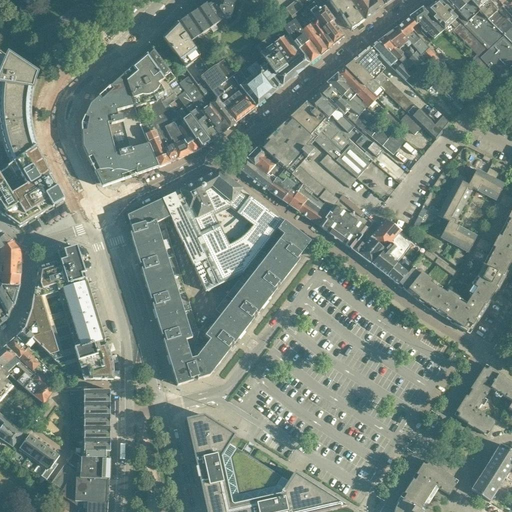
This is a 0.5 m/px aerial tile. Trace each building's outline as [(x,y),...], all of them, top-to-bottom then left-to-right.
[(230,19),(236,0),(212,0),(212,1),(206,5),(219,23),(225,19),(226,20),(230,19)] [(285,9),(292,17),(303,8),(296,0),(285,9)] [(364,22),(350,1),(348,0),(327,0),(338,15),(339,13),(351,30),(364,22)] [(384,5),(380,0),(372,0),(371,1),(370,0),(350,0),(350,1),(364,22),(384,7),(383,6),(384,5)] [(460,24),(437,0),(435,0),(422,9),(444,31),(448,36),(453,31),(476,55),(472,60),(475,63),(489,52),(472,35),(467,29),(464,26),(461,23),(460,24)] [(488,20),(480,12),(468,0),(439,0),(452,13),(455,10),(468,23),(464,26),(467,29),(472,35),(489,52),(475,63),(492,81),(497,77),(500,80),(511,68),(511,45),(510,43),(504,37),(488,20)] [(468,0),(480,12),(488,20),(504,37),(510,43),(511,45),(511,25),(498,11),(493,5),(487,0),(468,0)] [(316,8),(319,6),(315,1),(315,2),(306,8),(310,13),(316,8)] [(219,23),(206,5),(187,18),(177,24),(190,43),(219,23)] [(343,38),(332,23),(334,21),(324,8),(319,12),(316,8),(310,13),(313,17),(322,29),(324,32),(334,45),(338,42),(341,40),(343,38)] [(444,31),(422,9),(409,18),(409,19),(415,26),(420,31),(423,29),(434,40),(444,31)] [(322,29),(313,17),(311,18),(306,11),(300,15),(303,18),(307,24),(327,51),(333,46),(334,45),(324,32),(322,29)] [(303,18),(295,23),(302,32),(320,57),(327,51),(307,24),(303,18)] [(453,77),(411,29),(415,26),(409,19),(404,23),(397,28),(395,30),(423,61),(435,75),(444,85),(453,77)] [(295,23),(294,21),(284,28),(310,65),(320,57),(302,32),(295,23)] [(196,52),(190,43),(177,24),(167,34),(163,38),(162,39),(181,64),(182,63),(195,53),(196,53),(196,52)] [(310,65),(284,28),(283,28),(283,29),(256,47),(260,54),(268,65),(283,86),(310,65)] [(423,61),(395,30),(386,36),(417,67),(423,61)] [(417,67),(386,36),(380,41),(384,45),(387,49),(409,71),(410,70),(412,72),(417,67)] [(387,49),(384,45),(380,41),(378,43),(378,42),(371,47),(371,48),(379,56),(412,89),(417,83),(386,50),(387,49)] [(379,56),(371,48),(370,49),(366,52),(354,61),(354,62),(371,80),(373,81),(381,74),(385,69),(375,59),(379,56)] [(152,50),(147,56),(158,71),(168,84),(175,79),(165,66),(152,50)] [(11,165),(36,146),(35,144),(35,142),(34,139),(33,136),(32,132),(31,129),(31,125),(30,122),(30,118),(30,115),(30,111),(30,108),(30,104),(30,100),(31,97),(32,94),(32,90),(33,86),(34,83),(36,80),(37,77),(8,56),(0,51),(0,151),(6,153),(7,156),(8,159),(10,162),(11,165)] [(147,56),(124,74),(126,79),(130,91),(135,107),(136,109),(145,106),(147,109),(159,101),(161,104),(174,94),(175,94),(173,91),(168,84),(158,71),(147,56)] [(223,61),(194,82),(204,95),(211,90),(217,99),(235,124),(236,124),(255,109),(256,108),(240,87),(233,77),(234,76),(223,61)] [(371,80),(354,62),(353,62),(345,68),(377,99),(384,92),(381,89),(373,81),(371,80)] [(257,108),(278,91),(283,86),(268,65),(261,70),(256,63),(247,70),(252,77),(246,82),(240,72),(234,76),(233,77),(240,87),(256,108),(257,108)] [(434,85),(417,67),(412,72),(411,73),(427,91),(434,85)] [(377,99),(345,68),(336,76),(363,102),(361,104),(366,108),(368,109),(377,99)] [(90,105),(81,124),(82,147),(102,188),(110,186),(116,184),(126,180),(137,176),(159,168),(150,145),(131,150),(118,153),(119,155),(115,156),(107,125),(110,123),(111,126),(123,123),(121,117),(117,117),(116,112),(135,107),(130,91),(126,79),(124,74),(124,75),(110,87),(90,105)] [(388,81),(381,74),(373,81),(381,89),(388,81)] [(363,102),(336,76),(335,77),(334,78),(329,82),(326,85),(342,98),(339,101),(349,110),(359,117),(366,108),(361,104),(363,102)] [(209,106),(209,105),(208,106),(188,78),(180,84),(179,85),(180,86),(185,92),(197,109),(200,113),(219,137),(228,130),(229,129),(223,121),(222,122),(209,106)] [(393,85),(388,81),(381,89),(384,92),(385,93),(393,85)] [(342,98),(326,85),(319,91),(318,93),(326,101),(327,99),(334,106),(344,116),(347,113),(349,110),(339,101),(342,98)] [(397,89),(393,85),(385,93),(389,97),(397,89)] [(180,86),(173,91),(175,94),(174,94),(178,99),(190,115),(197,109),(185,92),(180,86)] [(401,93),(397,89),(389,97),(393,101),(401,93)] [(326,101),(318,93),(306,104),(317,114),(319,112),(328,120),(331,117),(348,134),(354,128),(336,111),(333,107),(326,101)] [(405,97),(401,93),(393,101),(397,105),(405,97)] [(186,127),(179,117),(176,113),(174,115),(170,108),(168,106),(173,103),(178,99),(174,94),(161,104),(174,124),(191,155),(192,154),(193,153),(198,151),(200,150),(201,150),(190,133),(186,127)] [(409,101),(405,97),(397,105),(402,109),(409,101)] [(457,97),(453,101),(461,109),(465,105),(457,97)] [(235,124),(217,99),(210,104),(229,129),(235,124)] [(159,101),(147,109),(152,121),(162,146),(168,143),(171,146),(171,147),(171,146),(177,160),(191,155),(174,124),(161,104),(159,101)] [(413,105),(409,101),(402,109),(406,113),(413,105)] [(328,120),(319,112),(317,114),(306,104),(289,119),(309,138),(313,142),(335,161),(356,179),(372,162),(366,156),(364,154),(352,143),(328,120)] [(418,109),(413,105),(406,113),(407,114),(410,117),(418,109)] [(212,143),(193,118),(192,118),(190,120),(182,109),(176,113),(179,117),(186,127),(190,133),(201,150),(210,144),(212,143)] [(219,137),(200,113),(197,109),(190,115),(193,118),(212,143),(218,137),(219,137)] [(422,113),(418,109),(410,117),(414,121),(422,113)] [(405,141),(394,131),(394,132),(383,122),(382,122),(376,130),(359,117),(349,110),(347,113),(350,116),(348,118),(354,125),(370,138),(393,156),(405,141)] [(399,125),(385,113),(380,120),(382,122),(383,122),(394,132),(394,131),(399,125)] [(426,117),(422,113),(414,121),(418,125),(426,117)] [(410,117),(407,114),(400,122),(415,136),(422,128),(418,125),(414,121),(410,117)] [(430,121),(426,117),(418,125),(422,128),(423,129),(430,121)] [(449,124),(441,117),(434,125),(427,133),(435,141),(443,132),(449,124)] [(309,138),(289,119),(268,139),(266,142),(265,142),(259,148),(258,149),(277,164),(276,164),(283,169),(284,170),(288,173),(287,173),(291,176),(299,166),(312,152),(308,148),(313,142),(309,138)] [(152,121),(141,125),(150,145),(159,168),(169,164),(162,146),(152,121)] [(434,125),(430,121),(423,129),(427,133),(434,125)] [(377,159),(383,152),(369,140),(363,135),(355,143),(365,152),(364,154),(366,156),(372,162),(376,158),(377,159)] [(177,160),(171,146),(171,147),(171,146),(168,143),(162,146),(169,164),(177,160)] [(0,214),(13,224),(19,229),(64,202),(48,170),(41,157),(37,148),(36,146),(11,165),(1,173),(0,173),(0,214)] [(277,164),(258,149),(254,153),(254,152),(252,155),(249,158),(247,160),(271,182),(270,183),(272,185),(283,169),(276,164),(277,164)] [(323,167),(331,159),(327,155),(319,163),(323,167)] [(335,162),(331,159),(323,167),(328,170),(335,162)] [(271,182),(247,160),(240,166),(238,169),(252,180),(261,187),(268,192),(272,185),(270,183),(271,182)] [(339,166),(335,162),(328,170),(332,174),(339,166)] [(1,165),(1,173),(11,165),(1,164),(1,165)] [(303,170),(299,166),(291,176),(292,177),(295,179),(303,170)] [(343,169),(339,166),(332,174),(336,178),(343,169)] [(299,183),(295,179),(292,177),(291,176),(287,173),(288,173),(284,170),(283,169),(272,185),(268,192),(269,192),(300,214),(312,196),(311,195),(312,194),(308,190),(303,186),(299,183)] [(348,173),(343,169),(336,178),(340,181),(348,173)] [(307,173),(303,170),(295,179),(299,183),(307,173)] [(477,192),(486,175),(476,170),(468,186),(473,189),(473,190),(477,192)] [(242,275),(249,267),(284,221),(250,196),(248,199),(240,192),(242,189),(219,171),(205,178),(193,184),(179,192),(181,195),(176,197),(175,194),(162,200),(164,203),(163,203),(170,217),(205,292),(242,275)] [(311,177),(307,173),(299,183),(303,186),(311,177)] [(352,176),(348,173),(340,181),(345,185),(352,176)] [(486,197),(495,180),(486,175),(477,192),(486,197)] [(356,180),(352,176),(345,185),(349,188),(356,180)] [(315,180),(311,177),(303,186),(308,190),(315,180)] [(312,193),(320,184),(315,180),(308,190),(312,194),(313,193),(312,193)] [(473,189),(468,186),(456,180),(451,190),(468,198),(473,190),(473,189)] [(495,202),(504,185),(495,180),(486,197),(495,202)] [(324,188),(320,184),(312,193),(313,193),(316,196),(324,188)] [(323,201),(330,193),(326,189),(318,198),(323,201)] [(463,207),(468,198),(451,190),(447,198),(463,207)] [(326,206),(334,196),(330,193),(323,201),(324,203),(324,204),(326,206)] [(510,209),(511,206),(511,199),(504,195),(499,203),(510,209)] [(326,206),(324,204),(323,205),(312,196),(300,214),(319,227),(326,217),(319,211),(323,207),(329,212),(331,210),(326,206)] [(338,200),(334,196),(326,206),(331,210),(334,206),(334,205),(338,200)] [(463,207),(447,198),(442,208),(459,216),(463,207)] [(335,239),(353,213),(346,214),(344,213),(343,215),(340,212),(341,211),(339,209),(334,206),(331,210),(329,212),(326,217),(319,227),(333,238),(334,240),(335,239)] [(423,221),(427,208),(422,207),(418,219),(423,221)] [(459,216),(442,208),(437,217),(448,223),(454,226),(454,225),(459,216)] [(511,211),(503,228),(511,233),(511,211)] [(355,221),(353,213),(335,239),(334,240),(334,241),(337,240),(351,250),(358,242),(362,237),(361,236),(367,229),(362,226),(360,225),(359,226),(356,224),(357,222),(355,221)] [(372,266),(398,235),(401,232),(385,219),(364,246),(361,244),(358,242),(351,250),(355,253),(358,255),(371,265),(372,266)] [(175,257),(164,220),(156,224),(146,227),(145,224),(129,229),(130,235),(132,239),(132,241),(146,287),(157,322),(164,343),(177,386),(209,377),(238,340),(227,331),(230,327),(232,324),(243,333),(254,319),(277,289),(296,265),(303,256),(301,254),(310,242),(284,221),(249,267),(242,275),(225,297),(223,300),(215,310),(223,317),(217,324),(209,318),(201,328),(200,329),(200,330),(197,327),(192,311),(181,276),(175,257)] [(449,244),(458,227),(454,225),(454,226),(448,223),(440,239),(449,244)] [(459,249),(467,232),(458,227),(449,244),(459,249)] [(511,265),(511,263),(511,233),(503,228),(488,257),(508,268),(510,264),(511,265)] [(468,254),(477,237),(467,232),(459,249),(468,254)] [(398,235),(372,266),(386,277),(396,265),(410,247),(410,246),(402,239),(404,236),(400,233),(398,235)] [(0,249),(13,242),(5,236),(0,239),(0,249)] [(487,254),(492,245),(480,239),(475,247),(487,254)] [(0,266),(21,265),(21,249),(13,242),(0,249),(0,266)] [(48,355),(62,368),(79,363),(79,364),(81,372),(84,381),(86,381),(102,381),(114,381),(114,367),(76,248),(57,254),(61,264),(56,265),(56,264),(38,269),(36,284),(35,284),(33,297),(31,311),(25,329),(23,330),(22,330),(19,333),(17,335),(18,336),(16,338),(25,347),(29,343),(32,340),(36,343),(42,349),(41,350),(47,356),(48,355)] [(432,262),(436,258),(427,251),(423,256),(432,262)] [(498,289),(507,272),(506,272),(508,268),(488,257),(477,277),(479,279),(474,287),(476,289),(476,290),(491,297),(493,294),(495,295),(498,289)] [(473,260),(469,258),(463,270),(466,272),(473,260)] [(457,274),(437,259),(434,264),(454,278),(457,274)] [(0,275),(20,276),(21,265),(0,266),(0,275)] [(407,274),(396,265),(386,277),(397,286),(407,274)] [(408,294),(424,275),(421,273),(419,275),(411,269),(407,274),(397,286),(408,294)] [(19,287),(20,276),(0,275),(0,284),(1,286),(19,288),(19,287)] [(441,290),(430,283),(431,281),(424,275),(408,294),(419,303),(429,309),(441,290)] [(1,286),(0,284),(0,304),(8,317),(14,307),(1,286)] [(14,306),(19,288),(1,286),(14,307),(14,306)] [(466,306),(458,301),(459,299),(448,292),(447,294),(441,290),(429,309),(454,325),(466,306)] [(469,335),(490,302),(489,301),(491,297),(476,290),(466,306),(454,325),(469,335)] [(14,340),(5,348),(32,371),(45,381),(52,374),(35,357),(25,347),(16,338),(14,340)] [(32,371),(5,348),(0,352),(0,367),(10,376),(24,388),(36,399),(44,405),(55,390),(45,381),(32,371)] [(0,408),(17,389),(9,383),(6,380),(10,376),(0,367),(0,408)] [(511,382),(510,384),(503,379),(504,378),(488,368),(487,370),(485,370),(483,369),(470,390),(471,391),(467,398),(466,397),(456,413),(458,414),(458,416),(457,418),(467,425),(466,425),(472,429),(473,428),(483,435),(484,433),(486,432),(489,434),(496,423),(477,411),(491,390),(511,403),(508,410),(511,412),(511,382)] [(84,448),(81,448),(81,458),(109,459),(110,459),(109,459),(109,452),(110,452),(110,402),(110,391),(84,391),(84,448)] [(22,433),(0,414),(0,439),(12,448),(16,443),(17,444),(23,436),(21,435),(22,433)] [(326,511),(347,507),(294,473),(290,471),(287,469),(283,475),(276,470),(280,464),(270,458),(267,464),(255,457),(259,451),(240,439),(235,436),(203,416),(186,420),(195,462),(196,465),(200,485),(201,488),(206,511),(326,511)] [(29,435),(18,451),(28,458),(40,442),(29,435)] [(40,442),(28,458),(38,465),(40,463),(39,463),(49,449),(40,442)] [(489,503),(511,466),(511,452),(500,445),(471,491),(477,495),(475,498),(479,501),(482,498),(489,503)] [(49,449),(39,463),(40,463),(47,469),(41,477),(46,480),(52,473),(57,466),(57,465),(56,465),(54,463),(59,457),(49,449)] [(270,458),(259,451),(255,457),(267,464),(270,458)] [(74,453),(67,462),(75,468),(76,469),(80,463),(80,473),(80,477),(80,479),(109,481),(109,480),(109,479),(109,475),(109,474),(110,465),(110,460),(110,459),(109,459),(81,458),(74,453)] [(393,511),(419,511),(422,508),(422,506),(435,487),(438,489),(449,496),(456,485),(454,484),(453,482),(455,480),(444,473),(445,472),(439,469),(438,470),(428,463),(426,466),(425,466),(423,464),(403,494),(397,504),(395,508),(393,511)] [(287,469),(280,464),(276,470),(283,475),(287,469)] [(58,474),(51,483),(63,491),(68,481),(75,485),(76,479),(75,479),(75,476),(79,476),(80,479),(80,477),(71,469),(65,465),(58,474)] [(108,503),(109,487),(109,486),(108,486),(109,481),(80,479),(79,476),(75,476),(75,479),(76,479),(75,485),(68,481),(63,491),(65,492),(63,496),(75,504),(75,502),(108,503)] [(107,511),(108,503),(75,502),(75,504),(80,508),(76,511),(107,511)]
